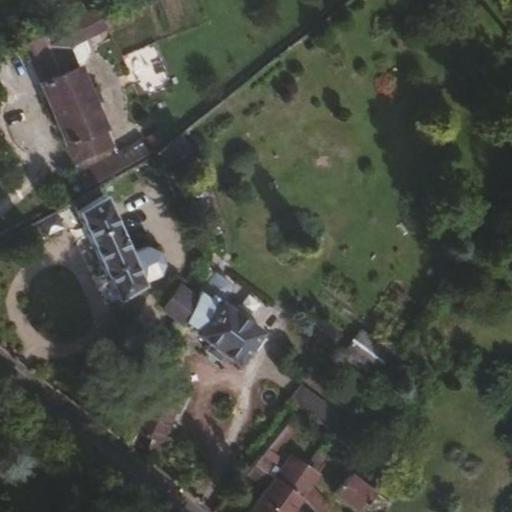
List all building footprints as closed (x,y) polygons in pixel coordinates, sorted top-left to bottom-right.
[(112,139),(77,54),(62,17),(26,36),(74,153),(112,139)] [(152,146),(146,135),(119,146),(125,161),(152,146)] [(125,161),(119,146),(80,163),(88,182),(125,161)] [(130,246),(106,188),(79,205),(112,281),(116,288),(144,276),(143,274),(130,246)] [(163,256),(157,243),(146,239),(130,246),(143,274),(158,267),(163,256)] [(237,271),(224,260),(220,258),(213,265),(238,284),(240,280),(241,276),(237,271)] [(238,284),(213,265),(202,280),(228,298),(238,284)] [(186,317),(197,292),(181,279),(164,300),(186,317)] [(263,324),(228,298),(202,280),(197,292),(186,317),(212,337),(208,344),(223,356),(228,348),(239,357),(263,324)] [(338,325),(305,300),(296,314),(328,338),(338,325)] [(395,349),(362,323),(342,349),(373,375),(395,349)] [(179,407),(187,389),(159,377),(130,441),(144,452),(154,430),(159,432),(173,405),(179,407)] [(316,467),(288,448),(273,470),(296,485),(301,490),(302,488),(310,476),(316,467)] [(358,504),(373,483),(349,465),(334,486),(358,504)] [(285,511),(301,490),(296,485),(273,470),(243,511),(285,511)] [(326,496),(310,476),(302,488),(317,504),(326,496)]
